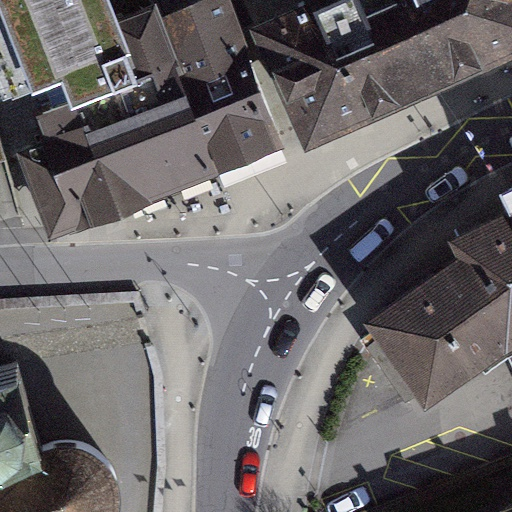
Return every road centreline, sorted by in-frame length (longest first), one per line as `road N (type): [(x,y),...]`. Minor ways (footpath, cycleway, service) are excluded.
road 1 (residential): [(0,269),(173,262),(283,292)]
road 2 (tertiary): [(511,131),(372,212),(283,292)]
road 3 (tertiary): [(283,292),(244,383),(226,511)]
